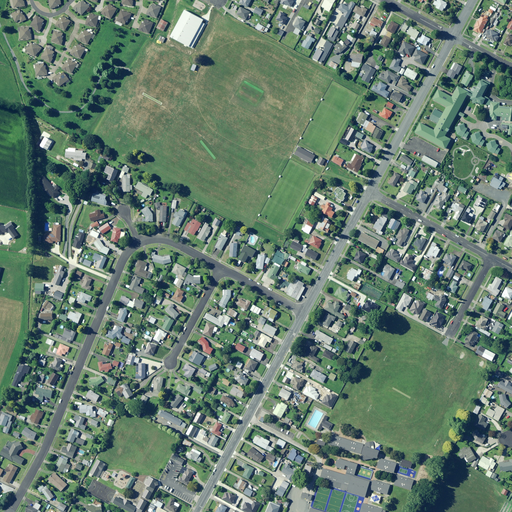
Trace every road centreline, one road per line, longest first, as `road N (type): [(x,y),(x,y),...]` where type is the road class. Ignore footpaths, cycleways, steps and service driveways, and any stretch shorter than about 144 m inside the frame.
road 1 (residential): [(114,280),(45,449),(10,511)]
road 2 (residential): [(196,511),(304,312)]
road 3 (residential): [(369,191),(453,36)]
road 4 (residential): [(369,191),(491,257)]
road 5 (residential): [(304,312),(369,191)]
